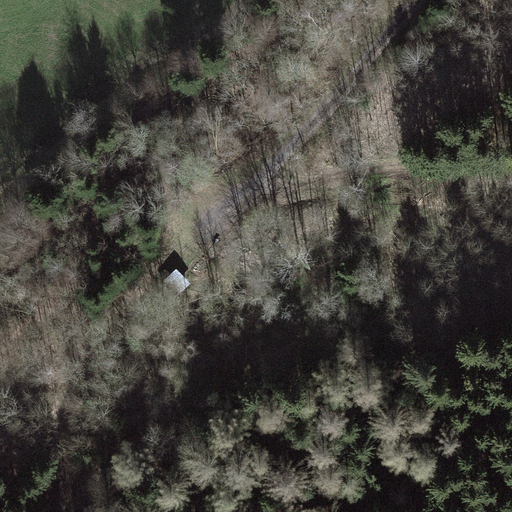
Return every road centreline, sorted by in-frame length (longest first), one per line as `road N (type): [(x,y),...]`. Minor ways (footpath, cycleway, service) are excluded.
road 1 (track): [(233,191),(180,231),(71,380),(48,511)]
road 2 (track): [(233,191),(511,164)]
road 3 (track): [(403,0),(233,191)]
